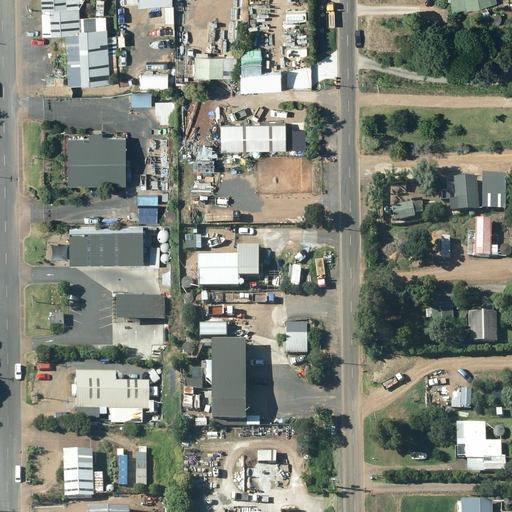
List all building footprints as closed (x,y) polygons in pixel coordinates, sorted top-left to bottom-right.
[(82,34),(80,5),(84,5),(83,0),(42,0),(43,14),(51,14),(52,38),(67,38),(69,88),(111,86),(108,31),(100,32),(100,33),(82,34)] [(159,10),(175,10),(174,0),(158,0),(159,10)] [(449,0),(452,13),(465,11),(465,13),(491,7),(490,4),(495,3),(494,0),(449,0)] [(116,1),(116,16),(125,16),(125,1),(116,1)] [(296,47),(298,18),(276,17),(275,36),(255,35),(254,45),(296,47)] [(195,78),(225,80),(226,60),(196,59),(195,78)] [(184,75),(193,76),(194,68),(184,68),(184,75)] [(169,73),(140,72),(140,88),(169,89),(169,73)] [(130,102),(151,102),(151,89),(130,89),(130,102)] [(172,96),(154,95),(154,108),(158,108),(158,113),(153,113),(153,121),(159,121),(159,118),(172,118),(172,96)] [(284,119),(220,119),(220,145),(285,145),(284,119)] [(113,180),(125,180),(126,133),(101,133),(101,129),(88,129),(87,132),(68,132),(67,180),(106,180),(105,190),(113,190),(113,180)] [(193,129),(193,150),(202,149),(202,129),(193,129)] [(215,157),(193,157),(193,170),(215,170),(215,157)] [(479,206),(476,172),(454,174),(454,178),(451,178),(452,190),(455,190),(457,207),(479,206)] [(493,203),(492,188),(485,188),(485,204),(493,203)] [(192,202),(209,203),(210,195),(193,195),(192,202)] [(414,201),(392,205),(394,220),(416,216),(414,201)] [(191,220),(206,220),(206,212),(198,212),(198,204),(190,204),(191,220)] [(476,215),(475,252),(498,253),(498,244),(491,244),(492,215),(476,215)] [(141,221),(68,221),(68,255),(140,255),(141,221)] [(214,230),(186,228),(184,248),(212,250),(214,230)] [(200,283),(239,283),(241,283),(243,283),(243,282),(244,280),(244,279),(244,278),(243,277),(242,276),(240,276),(239,277),(238,273),(259,272),(259,242),(237,243),(237,252),(230,252),(232,249),(229,245),(225,245),(223,249),(224,252),(197,252),(197,266),(200,266),(200,283)] [(164,294),(116,294),(116,317),(161,317),(161,318),(164,318),(164,294)] [(497,338),(496,310),(493,309),(492,295),(482,296),(483,309),(468,309),(468,325),(471,325),(471,339),(497,338)] [(453,323),(453,301),(432,302),(432,311),(427,311),(427,316),(432,316),(432,323),(453,323)] [(49,311),(49,322),(63,322),(63,311),(49,311)] [(306,321),(287,321),(287,339),(283,340),(283,350),(307,350),(306,321)] [(202,351),(222,350),(222,342),(215,343),(214,335),(197,336),(198,343),(202,343),(202,351)] [(245,415),(245,358),(230,358),(230,354),(221,354),(221,357),(212,357),(211,415),(245,415)] [(404,359),(384,358),(384,368),(404,368),(404,359)] [(113,368),(73,368),(74,418),(110,417),(110,404),(152,404),(152,397),(147,397),(147,376),(113,376),(113,368)] [(184,386),(183,407),(193,407),(193,386),(202,386),(202,377),(186,377),(186,387),(184,386)] [(439,386),(418,384),(417,393),(438,396),(439,386)] [(486,420),(456,420),(456,454),(466,454),(466,457),(483,457),(483,459),(467,458),(467,470),(484,470),(484,468),(506,468),(506,454),(501,454),(501,438),(486,438),(486,420)] [(64,447),(64,493),(93,493),(92,447),(64,447)] [(258,459),(276,459),(276,449),(257,450),(258,459)] [(146,486),(148,452),(137,452),(135,485),(146,486)] [(127,485),(129,456),(120,455),(118,484),(127,485)] [(492,511),(492,498),(462,498),(461,511),(492,511)] [(87,502),(87,511),(128,511),(129,502),(87,502)]
